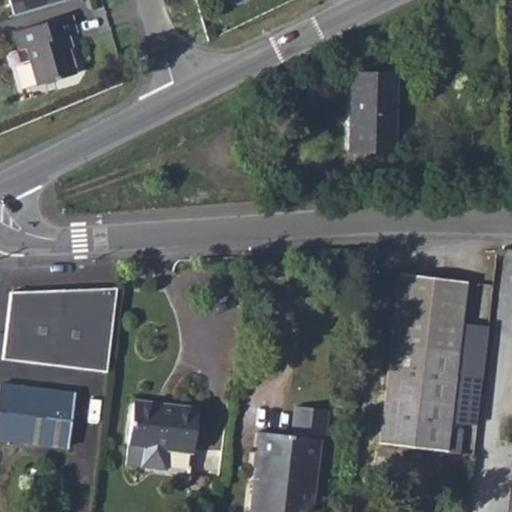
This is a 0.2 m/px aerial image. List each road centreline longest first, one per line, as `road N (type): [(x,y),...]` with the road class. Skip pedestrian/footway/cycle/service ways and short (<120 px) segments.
road 1 (residential): [(0,219),(47,239),(80,240),(405,223),(511,226)]
road 2 (secondary): [(184,94),(377,0)]
road 3 (secondary): [(0,186),(184,94)]
